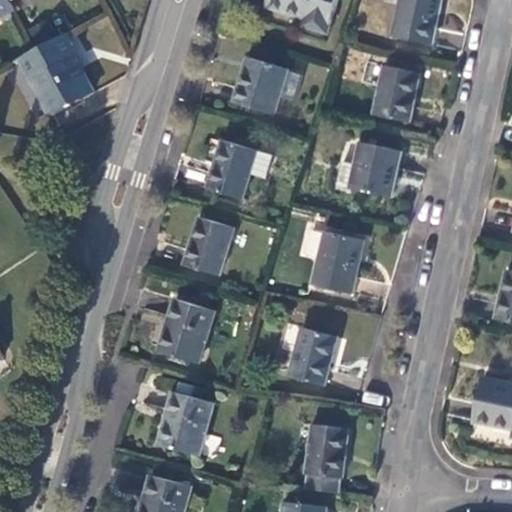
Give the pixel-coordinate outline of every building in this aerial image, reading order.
[(0,0),(0,18),(15,11),(8,0),(0,0)] [(338,0),(269,0),(267,8),(308,20),(306,28),(328,34),(338,0)] [(442,0),(400,0),(393,38),(433,46),(442,0)] [(65,37),(23,60),(33,78),(31,80),(51,118),(92,97),(72,59),(75,57),(65,37)] [(275,116),(280,99),(294,103),(303,76),(289,70),(248,58),(235,104),(275,116)] [(309,62),(301,80),(322,88),(329,70),(309,62)] [(421,73),(385,66),(375,116),(410,124),(421,73)] [(257,152),(224,142),(210,190),(244,200),(251,175),(265,179),(271,156),(257,152)] [(402,152),(360,144),(355,166),(343,163),(338,187),(350,190),(392,199),(402,152)] [(234,229),(199,219),(184,266),(220,276),(234,229)] [(365,241),(326,232),(316,286),(354,294),(365,241)] [(511,271),(507,271),(496,320),(511,323),(511,271)] [(213,316),(174,304),(161,350),(200,361),(213,316)] [(337,338),(303,329),(290,378),(325,386),(337,338)] [(511,384),(482,379),(473,422),(511,431),(511,384)] [(214,404),(173,393),(160,447),(199,457),(214,404)] [(308,491),(340,496),(342,480),(343,480),(350,430),(313,425),(307,476),(310,476),(308,491)] [(185,511),(192,487),(151,476),(141,511),(185,511)] [(326,511),(327,509),(286,503),(284,511),(326,511)]
